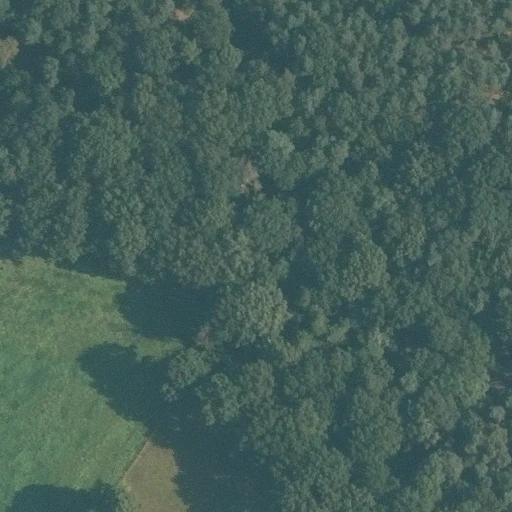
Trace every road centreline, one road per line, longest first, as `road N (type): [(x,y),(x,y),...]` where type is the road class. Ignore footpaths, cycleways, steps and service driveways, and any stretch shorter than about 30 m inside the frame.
road 1 (unclassified): [(511,169),(0,124)]
road 2 (unclassified): [(381,511),(511,368)]
